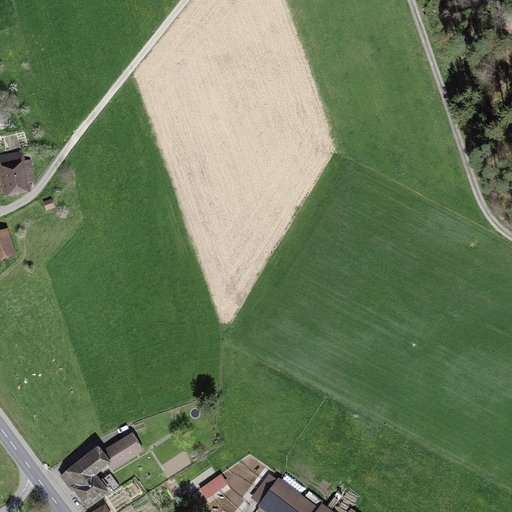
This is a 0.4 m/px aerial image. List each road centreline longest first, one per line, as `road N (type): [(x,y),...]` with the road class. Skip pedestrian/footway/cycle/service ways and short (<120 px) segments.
road 1 (track): [(511,236),(477,194),(412,0)]
road 2 (track): [(185,0),(62,155)]
